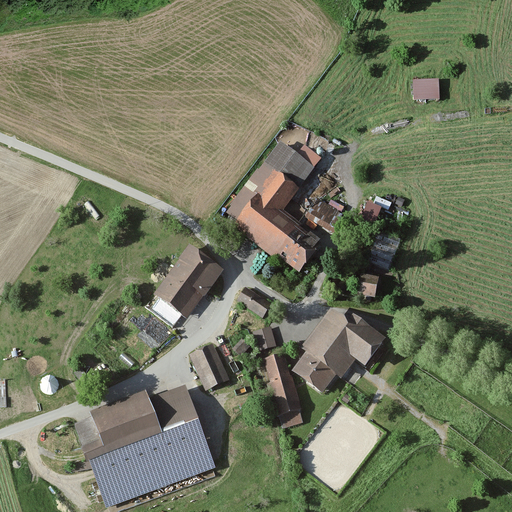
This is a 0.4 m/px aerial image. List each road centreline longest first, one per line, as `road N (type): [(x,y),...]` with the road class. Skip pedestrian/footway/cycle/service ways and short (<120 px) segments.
road 1 (residential): [(231,272),(305,309),(365,310),(511,386)]
road 2 (tertiary): [(231,272),(221,315),(158,371),(0,434)]
road 3 (tertiary): [(0,137),(167,208),(211,241),(231,272)]
